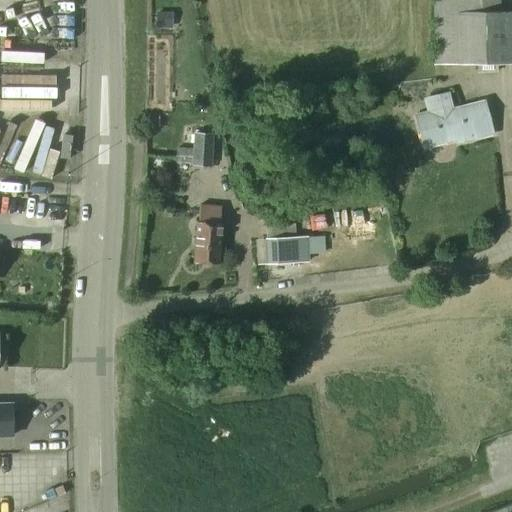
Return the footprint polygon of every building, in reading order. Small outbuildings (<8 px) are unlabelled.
[(511,11),(500,11),(499,0),(432,0),(433,65),(511,63),(511,11)] [(451,111),(446,94),(430,98),(433,111),(416,116),(424,147),(455,139),(456,144),(493,134),(485,102),(451,111)] [(47,166),(67,165),(65,123),(45,123),(47,166)] [(211,167),(213,134),(193,133),(191,165),(211,167)] [(199,204),(198,223),(196,223),(193,261),(219,264),(222,225),(220,225),(221,206),(199,204)] [(308,261),(307,235),(254,236),(255,262),(308,261)] [(240,377),(240,361),(216,360),(215,376),(240,377)] [(0,402),(0,438),(13,438),(12,402),(0,402)]
